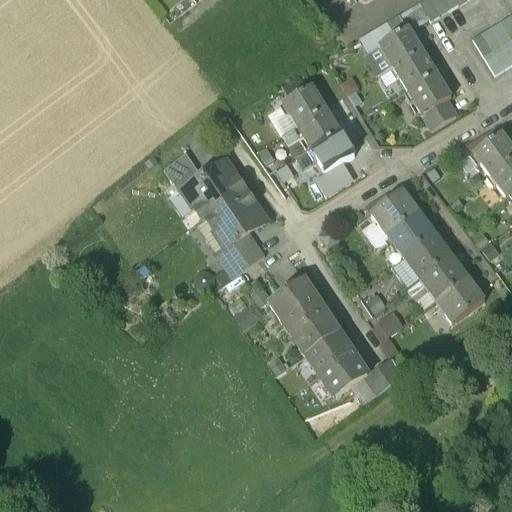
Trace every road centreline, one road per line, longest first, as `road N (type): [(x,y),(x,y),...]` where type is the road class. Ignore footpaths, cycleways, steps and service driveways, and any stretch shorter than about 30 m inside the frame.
road 1 (residential): [(511,105),(306,231)]
road 2 (residential): [(236,121),(306,231)]
